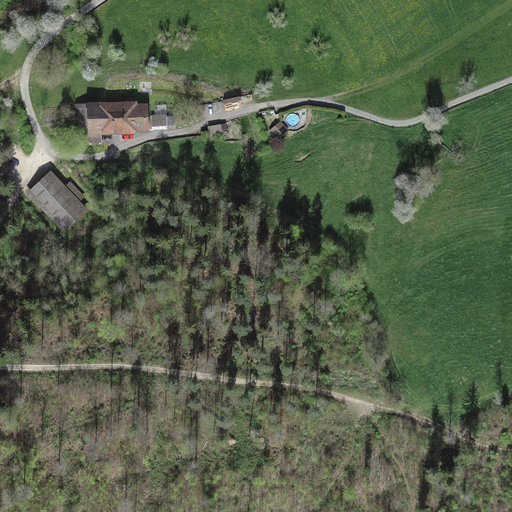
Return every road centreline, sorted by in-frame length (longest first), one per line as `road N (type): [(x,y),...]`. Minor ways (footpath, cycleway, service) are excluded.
road 1 (track): [(0,366),(165,370),(309,389),(511,450)]
road 2 (unclassified): [(511,81),(406,123),(302,100),(146,137),(115,152),(68,156)]
road 3 (unclassified): [(97,0),(45,36),(23,81),(44,146),(68,156)]
